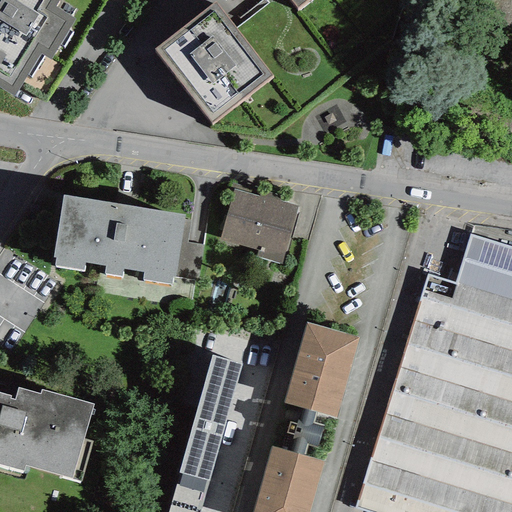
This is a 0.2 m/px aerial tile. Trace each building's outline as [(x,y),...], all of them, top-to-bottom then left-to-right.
[(57,0),(0,0),(0,87),(15,96),(41,55),(50,60),(75,20),(54,7),(57,0)] [(307,0),(290,0),(297,9),(307,0)] [(272,77),(215,2),(153,49),(210,124),(272,77)] [(298,207),(233,189),(220,240),(258,250),(256,257),(282,264),(298,207)] [(84,263),(105,266),(104,274),(122,276),(123,269),(143,272),(142,280),(171,285),(172,277),(175,277),(184,220),(185,215),(63,195),(53,258),(56,258),(54,266),(83,270),(84,263)] [(203,245),(187,243),(191,221),(184,220),(175,277),(197,281),(203,245)] [(511,511),(511,248),(470,235),(455,284),(428,275),(355,508),(366,511),(511,511)] [(310,511),(324,462),(302,456),(306,444),(318,447),(324,426),(312,423),(315,414),(337,420),(359,338),(304,324),(283,406),(288,407),(276,449),(271,448),(254,511),(310,511)] [(210,481),(242,364),(211,356),(179,472),(182,473),(210,481)] [(10,396),(0,392),(0,464),(24,472),(26,465),(81,481),(92,441),(83,439),(93,405),(40,390),(39,394),(17,388),(14,400),(9,398),(10,396)] [(199,511),(210,481),(182,473),(179,486),(175,484),(168,511),(199,511)]
